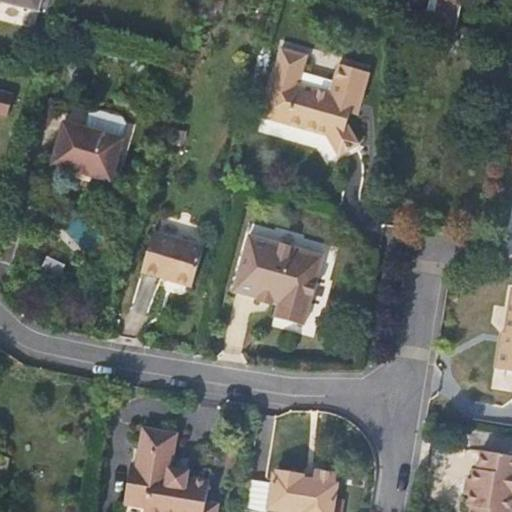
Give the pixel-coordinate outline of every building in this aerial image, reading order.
[(0,0),(37,10),(39,0),(0,0)] [(449,27),(458,29),(464,0),(432,0),(430,12),(451,18),(449,27)] [(354,99),(363,101),(371,71),(340,63),(332,91),(301,82),(309,53),(282,46),(263,116),(329,134),(340,155),(360,144),(348,122),(351,112),(354,99)] [(0,115),(7,117),(13,95),(0,91),(0,115)] [(359,114),(363,101),(354,99),(351,112),(359,114)] [(89,114),(84,131),(122,142),(127,124),(123,116),(96,109),(89,114)] [(84,131),(64,126),(58,144),(51,168),(113,185),(124,143),(122,142),(84,131)] [(203,248),(153,233),(141,273),(190,289),(203,248)] [(323,253),(250,233),(235,290),(260,297),(262,293),(279,298),(275,314),(304,322),(323,253)] [(511,335),(506,334),(502,334),(497,368),(505,369),(508,346),(511,346),(511,335)] [(174,457),(179,433),(145,427),(138,465),(135,464),(128,504),(145,507),(144,511),(218,511),(220,504),(208,501),(211,481),(189,477),(190,471),(174,468),(174,457)] [(475,470),(473,480),(471,495),(469,506),(474,507),(472,511),(510,511),(511,510),(511,455),(483,450),(479,470),(475,470)] [(0,464),(8,468),(10,458),(0,453),(0,464)] [(22,461),(10,458),(8,468),(5,484),(18,486),(22,461)] [(276,473),(273,475),(268,511),(331,511),(335,482),(333,482),(334,472),(314,469),(312,479),(303,478),(302,476),(276,473)]
